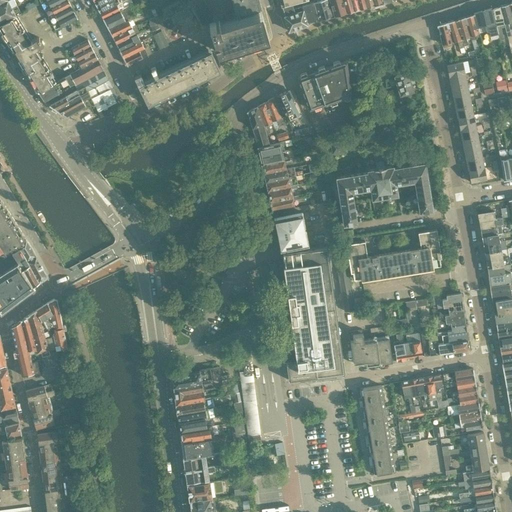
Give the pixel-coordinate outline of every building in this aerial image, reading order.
[(13,0),(6,0),(0,3),(0,24),(17,15),(21,13),(13,0)] [(49,0),(47,1),(41,4),(45,11),(50,8),(64,0),(49,0)] [(64,0),(50,8),(45,11),(48,17),(54,14),(70,6),(67,0),(64,0)] [(97,0),(94,1),(97,7),(100,13),(125,1),(126,0),(97,0)] [(126,0),(125,1),(100,13),(103,18),(130,6),(132,4),(130,0),(126,0)] [(193,8),(195,12),(207,5),(204,0),(193,8)] [(240,13),(242,20),(225,25),(222,15),(209,19),(212,29),(219,52),(269,37),(262,14),(260,14),(258,8),(259,8),(256,0),(235,0),(239,13),(240,13)] [(323,0),(314,3),(320,21),(334,17),(329,0),(323,0)] [(329,0),(334,17),(346,14),(342,0),(329,0)] [(342,0),(346,14),(360,10),(357,0),(342,0)] [(357,0),(360,10),(366,8),(374,6),(372,0),(357,0)] [(314,2),(303,6),(304,10),(305,15),(308,15),(310,24),(320,21),(314,3),(314,2)] [(511,18),(508,3),(499,6),(504,27),(505,31),(506,31),(507,37),(510,36),(509,30),(507,22),(511,21),(511,20),(511,18)] [(195,12),(198,17),(210,9),(207,5),(195,12)] [(54,14),(48,17),(51,24),(57,21),(74,12),(70,6),(54,14)] [(130,6),(103,18),(106,24),(132,11),(130,6)] [(285,16),(289,31),(307,25),(310,24),(308,15),(305,15),(304,10),(303,6),(293,9),(291,10),(292,12),(289,13),(289,15),(285,16)] [(499,6),(491,8),(495,25),(494,25),(497,38),(498,40),(502,39),(503,39),(501,32),(500,28),(504,27),(499,6)] [(491,8),(474,13),(479,33),(488,31),(490,39),(497,38),(494,25),(495,25),(491,8)] [(210,9),(198,17),(203,26),(209,24),(207,18),(213,14),(210,9)] [(132,11),(106,24),(109,29),(128,20),(134,17),(132,13),(133,12),(132,11)] [(57,21),(51,24),(52,25),(54,24),(55,24),(58,23),(61,27),(77,19),(74,12),(57,21)] [(481,41),(479,33),(474,13),(465,16),(467,28),(470,35),(472,44),(481,41)] [(17,15),(0,24),(0,30),(38,93),(58,82),(42,57),(43,56),(42,54),(37,57),(36,56),(33,51),(38,48),(39,49),(39,48),(43,45),(44,43),(42,40),(40,40),(39,37),(36,37),(32,39),(17,15)] [(464,16),(455,19),(463,46),(464,46),(467,45),(467,42),(465,37),(470,35),(467,28),(465,16),(464,16)] [(158,24),(155,17),(148,20),(150,23),(149,23),(151,28),(158,24)] [(77,19),(61,27),(65,35),(67,40),(83,32),(81,26),(77,19)] [(455,19),(446,22),(452,41),(457,39),(459,47),(461,53),(465,52),(464,46),(463,46),(455,19)] [(128,20),(109,29),(112,37),(132,27),(128,20)] [(439,24),(438,27),(438,28),(442,44),(443,49),(452,46),(450,41),(452,41),(446,22),(439,24)] [(132,27),(112,37),(116,44),(139,33),(136,26),(132,27)] [(153,36),(156,43),(165,38),(161,31),(153,36)] [(83,32),(67,40),(71,48),(87,40),(83,32)] [(139,33),(116,44),(120,51),(140,41),(138,36),(142,34),(141,32),(139,33)] [(156,43),(160,50),(169,46),(165,38),(156,43)] [(71,48),(74,55),(91,46),(87,40),(71,48)] [(140,41),(120,51),(124,58),(148,46),(147,44),(145,45),(143,41),(142,40),(140,41)] [(91,46),(74,55),(78,61),(94,53),(91,46)] [(148,46),(124,58),(127,65),(148,55),(146,51),(150,49),(148,46)] [(140,75),(134,77),(146,102),(147,102),(146,101),(150,99),(151,101),(152,102),(153,102),(153,103),(154,103),(155,102),(160,100),(160,101),(221,72),(218,68),(212,54),(211,51),(158,76),(156,72),(157,72),(155,67),(150,69),(152,74),(153,74),(154,75),(152,78),(153,79),(151,80),(144,83),(140,75)] [(94,53),(78,61),(80,66),(79,67),(80,69),(97,59),(94,53)] [(77,90),(65,97),(67,101),(79,95),(86,91),(88,91),(105,82),(107,81),(108,80),(97,59),(80,69),(69,75),(74,84),(77,90)] [(301,74),(300,76),(300,77),(298,78),(309,109),(351,94),(346,61),(340,63),(340,61),(338,61),(333,62),(334,65),(325,68),(324,66),(318,68),(318,69),(318,71),(307,75),(306,72),(301,74)] [(446,65),(449,76),(465,73),(463,62),(446,65)] [(408,73),(394,77),(400,96),(414,92),(411,84),(414,83),(411,72),(408,73)] [(449,76),(451,87),(467,83),(465,73),(449,76)] [(58,82),(38,93),(43,102),(59,93),(74,84),(69,75),(58,82)] [(105,82),(88,91),(98,111),(101,117),(119,108),(116,102),(119,100),(113,89),(108,80),(107,81),(105,82)] [(497,81),(498,90),(508,88),(506,80),(497,81)] [(451,87),(453,97),(469,94),(467,83),(451,87)] [(485,94),(493,93),(491,83),(482,85),(485,94)] [(288,90),(277,95),(288,119),(289,119),(298,115),(299,114),(298,113),(297,110),(293,101),(294,100),(289,90),(288,90)] [(50,105),(49,106),(63,115),(64,116),(65,116),(66,116),(67,116),(85,106),(86,108),(94,104),(86,91),(79,95),(67,101),(65,97),(50,105)] [(453,97),(455,108),(471,105),(469,94),(453,97)] [(273,98),(265,102),(274,127),(274,129),(278,128),(275,120),(281,117),(278,110),(273,98)] [(265,102),(257,106),(266,134),(270,133),(269,129),(274,127),(265,102)] [(455,108),(457,118),(474,115),(471,105),(455,108)] [(247,112),(247,114),(248,117),(253,132),(257,147),(263,146),(269,145),(268,140),(268,139),(267,137),(266,134),(257,106),(247,112)] [(457,118),(460,129),(476,126),(474,115),(457,118)] [(460,129),(462,140),(478,136),(476,126),(460,129)] [(286,131),(276,135),(279,141),(288,138),(286,131)] [(209,139),(210,137),(204,135),(201,146),(207,147),(207,145),(208,145),(209,139)] [(462,140),(464,150),(480,147),(478,136),(462,140)] [(263,146),(257,147),(259,156),(282,151),(281,146),(288,144),(288,146),(291,145),(290,144),(290,140),(269,145),(263,146)] [(345,141),(331,143),(332,153),(346,151),(345,141)] [(464,150),(466,161),(482,157),(480,147),(464,150)] [(282,151),(259,156),(261,165),(275,162),(293,158),(292,149),(282,151)] [(511,179),(508,159),(506,149),(498,150),(504,180),(511,179)] [(275,162),(261,165),(263,173),(286,169),(285,165),(293,163),(304,161),(304,159),(303,156),(293,158),(275,162)] [(466,161),(468,171),(484,168),(482,157),(466,161)] [(367,172),(349,175),(348,174),(336,177),(343,225),(357,222),(352,191),(370,188),(372,199),(398,194),(396,184),(414,181),(419,212),(433,210),(425,162),(412,164),(393,167),(393,165),(386,166),(374,168),(367,170),(367,172)] [(286,169),(263,173),(265,182),(295,176),(296,176),(301,175),(301,172),(295,173),(295,172),(294,167),(286,169)] [(484,168),(468,171),(471,182),(487,179),(484,168)] [(295,176),(265,182),(267,191),(290,186),(296,184),(298,184),(296,176),(295,176)] [(290,186),(267,191),(270,201),(292,196),(291,189),(296,188),(296,184),(290,186)] [(292,196),(270,201),(272,211),(295,206),(293,200),(301,198),(301,195),(292,196)] [(0,251),(1,253),(17,244),(26,240),(25,239),(26,239),(0,198),(0,251)] [(493,210),(477,213),(478,221),(494,219),(494,215),(493,210)] [(277,237),(280,251),(309,245),(306,231),(304,231),(303,227),(305,227),(302,212),(273,218),(276,233),(278,232),(279,236),(277,237)] [(494,219),(478,221),(479,229),(501,225),(503,225),(501,217),(494,219)] [(501,225),(479,229),(481,236),(502,233),(501,229),(501,225)] [(442,259),(437,230),(418,233),(420,244),(415,245),(416,249),(371,256),(371,252),(366,253),(365,241),(346,244),(351,273),(353,273),(354,280),(362,278),(362,280),(433,269),(433,267),(441,266),(440,259),(442,259)] [(502,233),(481,236),(482,244),(499,241),(498,238),(505,236),(505,232),(502,233)] [(26,240),(17,244),(39,282),(47,277),(36,256),(26,240)] [(499,241),(482,244),(484,252),(505,248),(504,241),(499,242),(499,241)] [(2,254),(0,255),(3,259),(12,253),(18,263),(17,264),(33,287),(39,282),(17,244),(1,253),(2,254)] [(344,373),(329,260),(327,245),(326,246),(327,247),(283,253),(285,266),(283,266),(284,277),(283,278),(282,279),(282,280),(282,281),(282,282),(283,283),(283,284),(284,284),(285,284),(285,285),(296,359),(286,360),(289,381),(313,377),(314,382),(334,379),(332,379),(332,375),(344,373)] [(505,248),(484,252),(485,259),(508,256),(507,248),(505,248)] [(508,256),(485,259),(486,267),(508,264),(510,263),(508,256)] [(17,264),(0,274),(0,309),(1,311),(33,287),(17,264)] [(508,264),(486,267),(488,275),(509,271),(508,265),(508,264)] [(347,268),(338,270),(345,311),(354,310),(347,268)] [(509,271),(488,275),(489,285),(511,281),(511,276),(511,277),(510,272),(509,272),(509,271)] [(511,281),(489,285),(490,286),(491,292),(510,289),(511,288),(511,281)] [(511,288),(510,289),(491,292),(492,300),(511,296),(511,288)] [(440,299),(436,299),(436,301),(437,304),(462,301),(460,292),(446,295),(447,299),(440,300),(440,299)] [(511,296),(492,300),(493,308),(511,304),(511,296)] [(54,299),(47,303),(52,313),(50,315),(54,324),(46,327),(49,334),(53,333),(52,330),(63,328),(57,300),(54,299)] [(414,300),(405,301),(406,308),(415,306),(414,300)] [(462,301),(437,304),(438,308),(448,307),(449,310),(463,308),(462,301)] [(47,303),(36,310),(41,321),(43,319),(46,327),(54,324),(50,315),(52,313),(47,303)] [(511,304),(493,308),(494,315),(511,312),(511,304)] [(449,314),(439,316),(439,320),(464,316),(463,308),(449,310),(449,314)] [(36,310),(28,316),(37,351),(37,352),(39,352),(40,357),(49,355),(48,350),(56,348),(53,333),(49,334),(46,327),(43,319),(41,321),(36,310)] [(511,312),(494,315),(496,323),(511,320),(511,312)] [(28,316),(22,320),(29,353),(37,351),(28,316)] [(439,320),(435,321),(436,328),(446,327),(451,326),(465,324),(464,316),(439,320)] [(29,353),(22,320),(10,327),(10,328),(10,329),(11,329),(18,359),(17,359),(18,360),(21,376),(39,372),(37,361),(32,363),(30,358),(29,353)] [(395,355),(391,355),(392,361),(396,360),(396,361),(406,359),(404,343),(400,326),(399,320),(393,321),(394,327),(397,341),(393,341),(395,355)] [(511,320),(496,323),(497,331),(511,328),(511,320)] [(452,330),(447,331),(447,335),(467,331),(465,324),(451,326),(451,328),(452,330)] [(52,330),(53,333),(56,348),(56,349),(67,347),(63,328),(52,330)] [(511,328),(497,331),(498,338),(511,336),(511,328)] [(362,329),(349,331),(353,364),(366,362),(366,365),(392,362),(392,361),(391,355),(389,338),(364,341),(362,329)] [(407,342),(404,343),(406,359),(414,358),(410,334),(409,330),(406,331),(405,331),(406,335),(407,342)] [(430,330),(420,331),(424,356),(429,356),(427,340),(432,339),(430,331),(430,330)] [(432,339),(427,340),(429,356),(440,354),(469,349),(468,339),(454,341),(438,344),(436,330),(430,331),(432,339)] [(447,335),(442,335),(443,339),(443,343),(454,341),(468,339),(467,331),(447,335)] [(418,333),(410,334),(414,358),(422,357),(419,340),(420,340),(418,333)] [(511,336),(498,338),(499,346),(511,344),(511,336)] [(511,344),(499,346),(501,354),(511,352),(511,344)] [(511,352),(501,354),(502,362),(511,360),(511,352)] [(511,360),(502,362),(503,370),(511,368),(511,360)] [(244,371),(239,372),(247,437),(248,437),(249,441),(261,440),(260,435),(261,435),(254,375),(252,375),(251,365),(251,364),(250,364),(250,363),(250,362),(249,362),(248,362),(248,361),(247,361),(246,361),(245,362),(244,362),(244,363),(243,363),(243,364),(243,365),(243,366),(244,371)] [(219,366),(173,375),(173,385),(201,380),(213,378),(221,376),(219,366)] [(0,407),(1,409),(15,406),(7,368),(0,369),(0,407)] [(448,372),(443,373),(444,382),(447,381),(449,381),(474,377),(472,368),(454,371),(455,375),(449,376),(448,372)] [(511,368),(503,370),(505,378),(511,376),(511,368)] [(440,374),(432,376),(435,392),(436,399),(438,408),(447,406),(448,406),(447,400),(441,401),(440,398),(439,391),(443,390),(440,374)] [(432,376),(425,377),(429,401),(433,400),(436,399),(435,392),(432,376)] [(425,377),(417,378),(420,395),(423,394),(424,401),(429,401),(425,377)] [(449,381),(447,381),(448,383),(450,383),(450,385),(456,384),(457,388),(475,385),(474,377),(449,381)] [(417,378),(409,380),(415,412),(419,412),(418,405),(420,405),(419,399),(417,399),(416,395),(420,395),(417,378)] [(201,380),(173,385),(175,395),(213,387),(212,384),(211,383),(202,385),(201,380)] [(401,382),(400,383),(401,388),(402,389),(404,398),(408,397),(410,404),(411,413),(415,412),(409,380),(401,381),(401,382)] [(362,407),(363,410),(384,407),(381,385),(359,389),(361,399),(359,400),(360,407),(362,407)] [(457,392),(446,394),(447,398),(476,393),(475,385),(457,388),(457,392)] [(27,396),(28,400),(47,395),(46,392),(44,386),(26,391),(27,395),(26,395),(27,396)] [(213,387),(175,395),(176,404),(203,399),(205,399),(203,394),(215,391),(214,387),(213,387)] [(30,406),(31,409),(51,404),(49,398),(51,397),(50,391),(46,392),(47,395),(28,400),(29,404),(29,406),(30,406)] [(476,393),(447,398),(447,400),(448,406),(450,405),(450,402),(459,400),(459,404),(478,401),(476,393)] [(203,399),(176,404),(177,414),(206,408),(213,407),(214,407),(212,398),(205,399),(203,399)] [(448,406),(447,406),(448,410),(451,410),(452,415),(459,414),(479,410),(478,401),(459,404),(450,405),(448,406)] [(32,415),(33,419),(52,414),(51,411),(53,411),(51,404),(31,409),(32,413),(31,413),(32,415)] [(0,425),(4,424),(5,426),(19,423),(17,415),(15,406),(1,409),(0,409),(0,425)] [(206,408),(177,414),(178,422),(205,416),(207,416),(207,418),(212,417),(215,417),(213,407),(206,408)] [(366,428),(366,432),(388,428),(384,407),(363,410),(365,421),(362,421),(364,429),(366,428)] [(52,414),(33,419),(34,423),(34,424),(35,424),(36,428),(54,423),(52,417),(56,416),(55,410),(53,411),(51,411),(52,414)] [(479,410),(459,414),(460,422),(481,419),(479,410)] [(205,416),(178,422),(179,430),(207,427),(207,426),(212,425),(214,425),(212,417),(207,418),(207,416),(205,416)] [(460,422),(454,423),(454,428),(461,427),(460,426),(465,426),(465,430),(482,427),(481,419),(460,422)] [(243,421),(230,423),(232,432),(244,430),(243,421)] [(0,425),(0,433),(1,434),(0,432),(6,431),(7,437),(21,433),(19,423),(5,426),(4,424),(0,425)] [(207,427),(179,430),(181,439),(210,435),(214,434),(212,425),(207,426),(207,427)] [(368,443),(370,453),(391,449),(388,428),(366,432),(367,435),(365,435),(366,443),(368,443)] [(245,430),(232,432),(233,442),(246,440),(245,430)] [(38,440),(38,444),(57,442),(57,439),(56,432),(37,434),(38,438),(37,438),(37,440),(38,440)] [(419,432),(403,434),(404,441),(420,439),(419,432)] [(483,432),(467,435),(469,446),(485,444),(483,432)] [(210,435),(181,439),(181,440),(181,445),(182,449),(183,459),(219,453),(219,452),(213,453),(211,440),(210,436),(210,435)] [(39,449),(40,453),(59,451),(58,444),(62,444),(61,438),(57,439),(57,442),(38,444),(39,448),(38,448),(39,450),(39,449)] [(3,441),(4,451),(23,449),(22,445),(23,444),(23,443),(22,443),(22,439),(3,441)] [(485,444),(469,446),(471,458),(487,456),(485,444)] [(4,451),(5,461),(24,458),(24,454),(24,453),(23,449),(4,451)] [(391,449),(370,453),(371,456),(368,457),(370,464),(372,464),(374,475),(395,471),(391,449)] [(40,459),(41,463),(60,461),(59,458),(59,451),(40,453),(40,457),(40,459)] [(183,459),(187,483),(208,480),(207,471),(215,469),(214,465),(221,464),(219,453),(183,459)] [(466,472),(462,472),(462,473),(489,468),(487,456),(471,458),(472,465),(465,466),(466,472)] [(42,469),(42,473),(61,470),(60,463),(64,463),(63,457),(59,458),(60,461),(41,463),(41,467),(41,469),(42,469)] [(5,461),(7,470),(26,468),(25,464),(26,463),(25,462),(24,458),(5,461)] [(7,470),(8,480),(27,477),(26,473),(27,473),(27,472),(26,472),(26,468),(7,470)] [(489,468),(462,473),(463,473),(463,477),(464,481),(490,476),(489,468)] [(43,478),(43,482),(70,479),(70,476),(62,477),(61,470),(42,473),(43,477),(42,477),(42,478),(43,478)] [(464,481),(458,482),(458,486),(465,485),(465,489),(468,488),(473,487),(491,484),(490,476),(464,481)] [(27,477),(8,480),(9,490),(28,487),(28,483),(28,482),(28,481),(27,477)] [(44,488),(44,492),(67,489),(66,482),(70,481),(70,479),(43,482),(44,486),(43,486),(44,488)] [(210,482),(187,485),(189,500),(215,497),(214,493),(223,492),(222,480),(215,481),(210,482)] [(411,481),(413,488),(414,488),(420,487),(419,480),(411,481)] [(469,492),(459,493),(460,498),(463,497),(492,492),(491,484),(473,487),(468,488),(469,492)] [(420,487),(414,488),(415,496),(418,496),(428,494),(427,486),(420,487)] [(45,497),(46,501),(65,499),(64,496),(68,495),(67,489),(44,492),(45,495),(45,496),(45,497)] [(463,497),(460,498),(460,501),(464,501),(472,500),(476,499),(476,503),(494,500),(492,492),(463,497)] [(428,494),(418,496),(419,504),(420,504),(429,502),(430,502),(429,494),(428,494)] [(46,507),(47,511),(66,508),(65,502),(69,501),(68,495),(64,496),(65,499),(46,501),(46,505),(46,507)] [(210,499),(189,502),(190,511),(215,511),(215,507),(214,499),(210,500),(210,499)] [(477,507),(464,509),(464,511),(471,511),(495,508),(494,500),(476,503),(477,507)]
